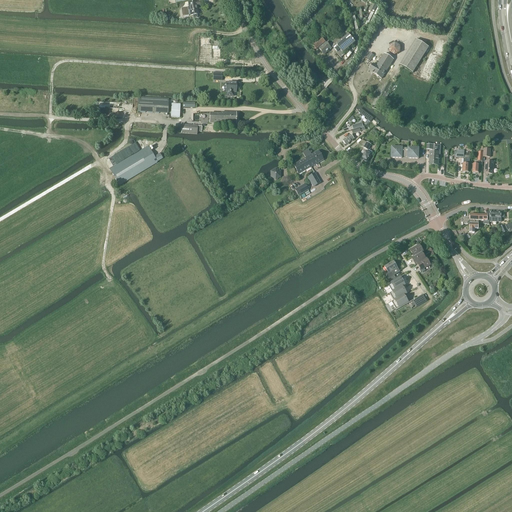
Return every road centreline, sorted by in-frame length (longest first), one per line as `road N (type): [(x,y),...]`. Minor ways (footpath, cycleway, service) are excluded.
road 1 (unclassified): [(0,496),(437,221)]
road 2 (unclassified): [(220,511),(492,329),(508,309)]
road 3 (secondary): [(201,511),(346,408),(444,321)]
road 4 (unclassified): [(413,185),(350,160),(269,70),(228,0)]
road 5 (track): [(50,116),(52,70),(61,61),(269,70)]
road 6 (track): [(198,108),(185,111),(184,121),(126,121),(124,142),(0,219)]
road 7 (track): [(442,42),(414,32),(368,48),(350,80),(355,100),(326,135)]
road 8 (track): [(317,124),(332,106),(328,97),(260,0)]
